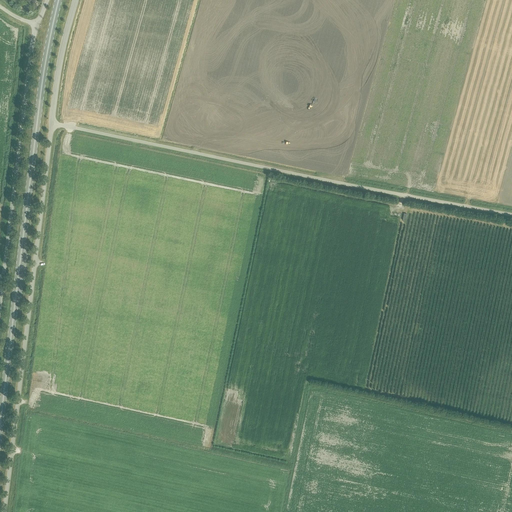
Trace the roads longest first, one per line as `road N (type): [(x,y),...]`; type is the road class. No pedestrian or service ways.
road 1 (unclassified): [(511,215),(51,123)]
road 2 (primary): [(0,425),(58,0)]
road 3 (unclassified): [(51,123),(4,511)]
road 4 (unclassified): [(35,25),(0,303)]
road 5 (unclassified): [(51,123),(75,0)]
